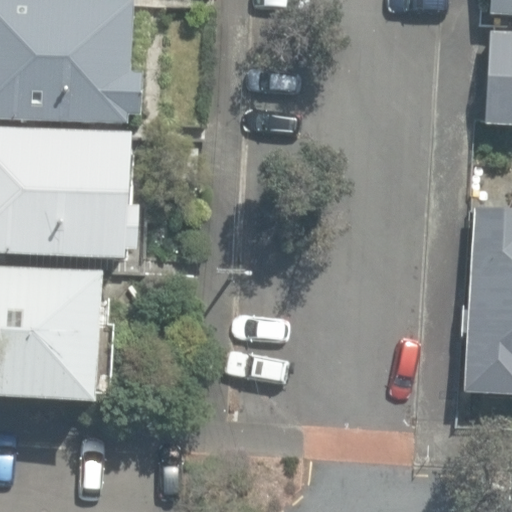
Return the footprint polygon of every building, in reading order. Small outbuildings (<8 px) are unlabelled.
[(0,0),(0,120),(127,128),(129,119),(140,119),(142,78),(130,78),(134,6),(46,0),(0,0)] [(511,0),(493,0),(492,15),(511,16),(511,0)] [(487,124),(511,125),(511,35),(492,35),(487,124)] [(0,253),(126,260),(127,254),(138,254),(140,212),(126,211),(127,181),(203,186),(206,141),(129,136),(129,138),(0,131),(0,253)] [(466,394),(511,396),(511,209),(475,208),(466,394)] [(0,399),(96,406),(104,274),(0,267),(0,399)]
